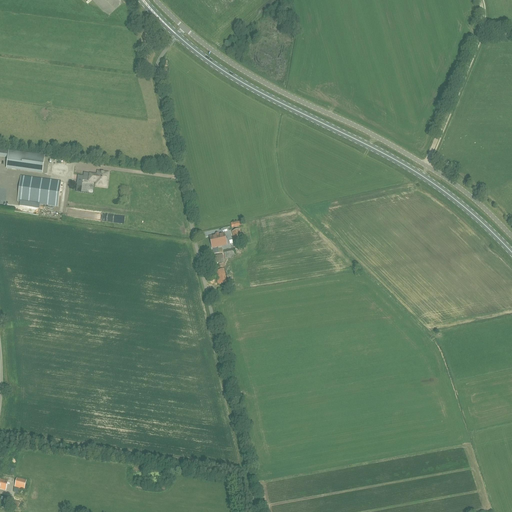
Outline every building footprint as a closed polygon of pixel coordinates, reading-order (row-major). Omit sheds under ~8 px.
[(45,156),(16,152),(0,149),(0,155),(8,156),(6,169),(42,174),(45,156)] [(101,179),(107,179),(108,173),(98,172),(97,175),(90,174),(90,177),(98,178),(98,180),(101,180),(101,179)] [(57,206),(61,182),(21,176),(18,201),(57,206)] [(107,181),(107,179),(101,179),(101,180),(98,180),(98,178),(90,177),(89,181),(96,182),(96,185),(106,187),(106,186),(107,185),(107,183),(107,182),(107,181)] [(216,235),(216,236),(210,237),(212,248),(227,245),(224,236),(224,234),(223,234),(219,235),(219,234),(218,234),(216,234),(216,235)] [(210,255),(211,258),(209,258),(210,265),(225,262),(223,255),(217,257),(216,254),(210,255)] [(226,284),(225,270),(216,271),(218,285),(226,284)] [(24,489),(26,480),(17,478),(15,487),(24,489)] [(8,509),(11,500),(4,498),(1,507),(8,509)]
